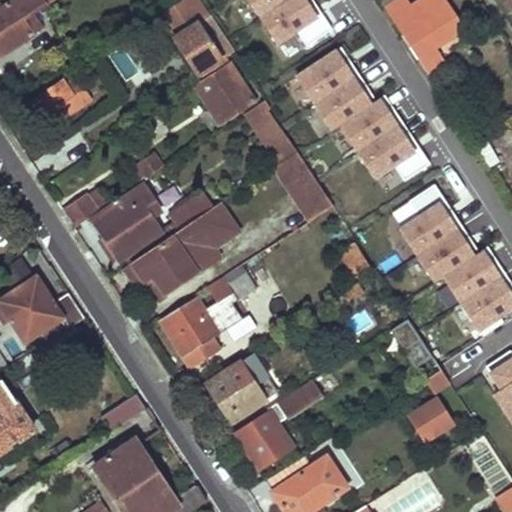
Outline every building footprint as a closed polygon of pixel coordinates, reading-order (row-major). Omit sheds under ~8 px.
[(10,0),(0,7),(0,56),(41,28),(30,13),(50,0),(10,0)] [(248,0),(277,43),(296,31),(306,46),(332,29),(321,13),(316,17),(307,3),(312,0),(248,0)] [(326,0),(312,0),(308,3),(312,10),(327,0),(326,0)] [(406,0),(378,0),(391,20),(410,7),(406,0)] [(420,0),(410,7),(391,20),(402,36),(417,59),(428,76),(439,68),(445,63),(436,47),(462,30),(441,0),(420,0)] [(511,0),(500,0),(511,17),(511,0)] [(199,75),(235,51),(212,16),(198,24),(198,23),(174,39),(199,75)] [(336,52),(297,77),(332,131),(341,125),(375,177),(394,165),(404,180),(429,164),(419,148),(414,151),(405,138),(410,134),(394,110),(389,114),(380,100),(371,105),(361,91),(367,87),(351,63),(346,66),(336,52)] [(495,70),(502,79),(511,71),(511,62),(510,60),(495,70)] [(195,88),(219,125),(254,101),(230,64),(195,88)] [(450,85),(439,68),(428,76),(439,93),(450,85)] [(76,79),(66,86),(80,107),(90,100),(76,79)] [(27,105),(40,123),(55,113),(58,118),(64,114),(66,117),(80,107),(66,86),(63,80),(27,105)] [(245,115),(259,136),(264,133),(279,123),(265,101),(245,115)] [(264,133),(271,144),(285,134),(279,123),(264,133)] [(136,165),(146,179),(162,167),(153,153),(136,165)] [(297,153),(273,168),(309,222),(333,207),(297,153)] [(98,212),(90,217),(119,261),(161,233),(151,218),(162,210),(143,182),(98,212)] [(419,217),(400,229),(435,282),(444,277),(479,330),(511,307),(511,295),(508,289),(511,286),(511,284),(497,262),(492,265),(483,251),(474,256),(464,242),(470,238),(454,214),(448,218),(439,204),(445,201),(434,185),(409,201),(419,217)] [(168,215),(179,231),(213,208),(203,193),(168,215)] [(65,210),(76,226),(90,217),(98,212),(86,194),(65,210)] [(179,231),(132,262),(146,283),(154,277),(167,295),(210,265),(197,244),(230,222),(218,205),(213,208),(179,231)] [(197,244),(210,265),(219,259),(212,249),(237,233),(230,222),(197,244)] [(343,248),(338,252),(355,278),(370,269),(356,247),(346,254),(343,248)] [(132,262),(123,268),(142,295),(160,300),(167,295),(154,277),(146,283),(132,262)] [(241,265),(207,287),(222,311),(256,290),(241,265)] [(375,285),(369,276),(342,293),(348,302),(375,285)] [(60,318),(35,280),(1,304),(12,320),(26,341),(60,318)] [(196,297),(159,320),(182,357),(190,369),(202,361),(195,349),(202,345),(219,334),(196,297)] [(341,325),(357,349),(398,322),(383,298),(341,325)] [(12,320),(1,304),(0,304),(0,317),(5,325),(12,320)] [(410,322),(388,333),(408,371),(429,360),(410,322)] [(202,361),(209,356),(202,345),(195,349),(202,361)] [(511,426),(511,351),(477,374),(511,426)] [(240,363),(206,385),(231,422),(264,400),(240,363)] [(449,383),(441,370),(425,381),(434,394),(449,383)] [(323,397),(339,388),(328,372),(313,382),(323,397)] [(0,464),(0,454),(34,431),(0,382),(0,381),(0,471),(3,469),(0,464)] [(270,411),(233,434),(257,471),(293,447),(279,424),(309,405),(307,402),(316,395),(312,391),(316,387),(313,382),(270,411)] [(109,411),(119,426),(146,409),(136,394),(109,411)] [(453,424),(436,398),(409,416),(426,442),(453,424)] [(175,501),(135,440),(93,468),(122,511),(171,511),(174,510),(175,511),(189,511),(207,501),(197,486),(175,501)] [(326,457),(272,493),(284,511),(310,511),(347,488),(326,457)]
